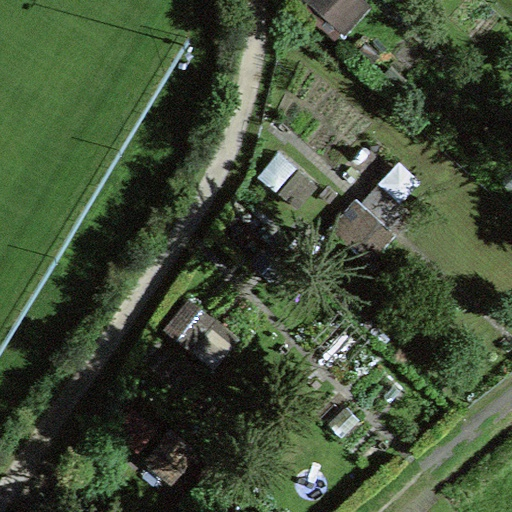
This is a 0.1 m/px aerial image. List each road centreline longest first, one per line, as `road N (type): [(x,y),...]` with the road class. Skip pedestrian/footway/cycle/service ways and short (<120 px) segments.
road 1 (track): [(254,0),(250,100),(0,511)]
road 2 (track): [(408,511),(511,424)]
